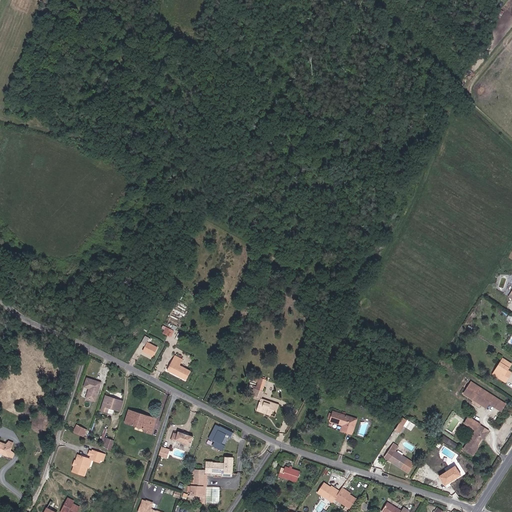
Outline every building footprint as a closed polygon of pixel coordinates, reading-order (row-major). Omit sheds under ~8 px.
[(154,356),(159,347),(148,341),(143,351),(154,356)] [(184,384),(188,374),(178,369),(181,362),(172,358),(164,374),(184,384)] [(506,372),(507,370),(510,365),(502,360),(494,373),(502,378),(501,380),(505,383),(511,375),(506,372)] [(84,400),(92,402),(98,385),(85,380),(82,389),(87,390),(84,400)] [(257,387),(264,389),(266,383),(259,381),(257,387)] [(500,403),(471,384),(464,395),(486,410),(489,406),(495,410),(500,403)] [(253,398),(260,401),(264,389),(257,387),(253,398)] [(107,411),(116,413),(119,403),(113,402),(112,404),(102,401),(99,413),(106,415),(107,411)] [(500,403),(495,410),(501,414),(506,406),(500,403)] [(272,414),(278,416),(281,408),(274,405),(273,407),(272,407),(271,406),(270,405),(268,404),(267,405),(266,406),(261,404),(258,411),(267,414),(266,417),(271,419),(272,414)] [(150,428),(142,425),(144,420),(134,417),(135,414),(126,411),(122,425),(139,430),(138,432),(148,436),(150,428)] [(142,425),(150,428),(153,420),(135,414),(134,417),(144,420),(142,425)] [(341,434),(352,437),(356,421),(333,415),(330,424),(343,428),(341,434)] [(399,434),(407,422),(403,419),(395,432),(399,434)] [(482,440),(484,440),(488,433),(478,427),(479,426),(470,420),(466,427),(475,432),(468,442),(477,448),(482,440)] [(232,437),(234,431),(216,423),(209,438),(215,441),(213,446),(223,450),(229,436),(232,437)] [(75,433),(82,436),(85,429),(79,426),(75,433)] [(172,441),(174,442),(176,434),(174,433),(173,434),(169,433),(167,442),(171,443),(172,441)] [(174,442),(186,445),(188,437),(184,436),(183,438),(180,437),(180,435),(176,434),(174,442)] [(100,445),(110,449),(113,439),(107,437),(105,442),(101,441),(100,445)] [(463,452),(473,458),(479,449),(477,448),(468,442),(463,452)] [(0,458),(10,461),(12,456),(8,453),(9,447),(5,446),(2,450),(0,448),(0,458)] [(162,446),(159,456),(168,458),(171,448),(162,446)] [(91,455),(100,458),(102,451),(93,448),(91,455)] [(396,450),(389,462),(411,476),(417,465),(400,455),(401,453),(396,450)] [(73,472),(85,475),(90,458),(78,454),(76,458),(78,460),(77,465),(74,467),(73,472)] [(230,473),(230,465),(230,460),(223,460),(223,465),(210,465),(209,469),(209,475),(220,475),(220,473),(228,473),(230,473)] [(445,486),(461,476),(456,469),(453,470),(451,468),(449,469),(450,472),(440,478),(445,486)] [(269,482),(290,489),(293,479),(276,474),(275,477),(271,476),(269,482)] [(191,499),(199,499),(200,499),(200,498),(200,477),(191,476),(191,499)] [(326,508),(328,504),(334,496),(329,493),(327,495),(316,488),(309,497),(326,508)] [(340,511),(346,511),(351,506),(338,498),(340,494),(336,492),(334,496),(328,504),(340,511)] [(140,511),(152,511),(148,510),(150,504),(144,502),(140,511)] [(78,511),(80,510),(74,507),(75,505),(70,503),(65,511),(78,511)]
